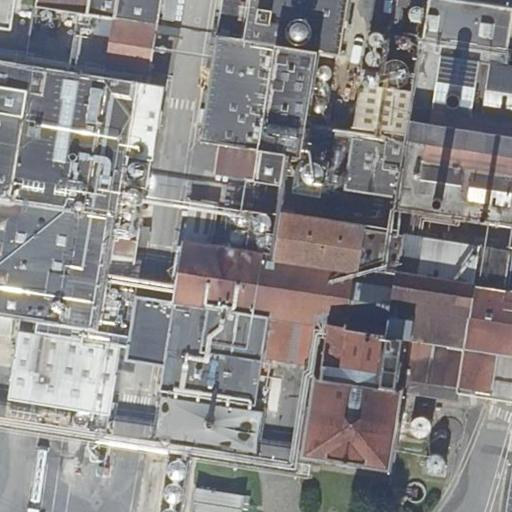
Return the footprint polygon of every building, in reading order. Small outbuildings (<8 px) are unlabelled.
[(430,0),(411,140),(329,127),(322,167),(351,171),(348,190),(403,198),(401,207),(511,224),(511,48),(511,49),(511,45),(511,5),(474,0),(430,0)] [(160,25),(40,6),(33,53),(153,71),(160,25)] [(322,51),(220,34),(214,69),(316,86),(322,51)] [(0,316),(98,332),(138,80),(0,58),(0,316)] [(511,252),(255,212),(249,252),(183,242),(174,303),(178,304),(166,383),(259,397),(265,358),(324,367),(323,377),(317,376),(304,456),(390,470),(402,392),(458,400),(459,388),(511,396),(511,252)]
